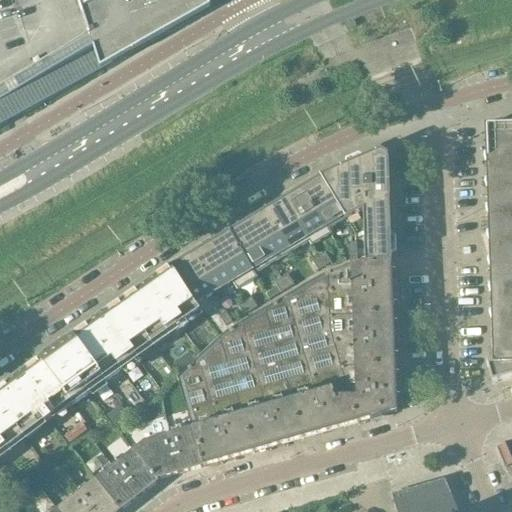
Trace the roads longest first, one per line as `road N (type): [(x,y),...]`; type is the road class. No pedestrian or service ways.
road 1 (residential): [(0,353),(286,167),(438,103)]
road 2 (residential): [(453,425),(438,103)]
road 3 (secondary): [(0,206),(258,52)]
road 4 (residential): [(172,511),(453,425)]
road 5 (secondary): [(248,27),(0,179)]
road 6 (secondary): [(258,52),(378,0)]
